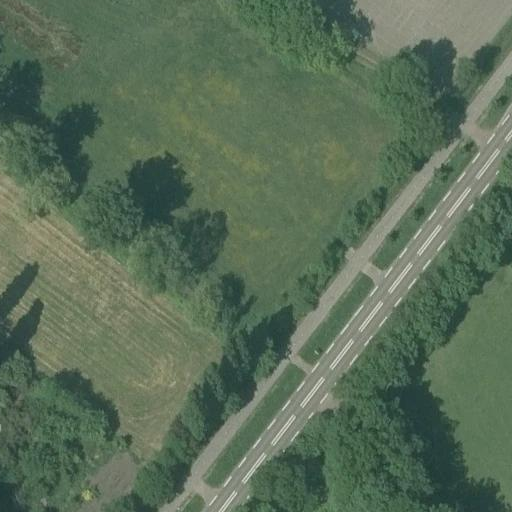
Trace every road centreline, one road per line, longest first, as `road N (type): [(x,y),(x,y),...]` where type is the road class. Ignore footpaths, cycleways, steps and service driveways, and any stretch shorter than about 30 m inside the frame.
road 1 (primary): [(222,511),(511,132)]
road 2 (track): [(493,156),(461,129),(232,0)]
